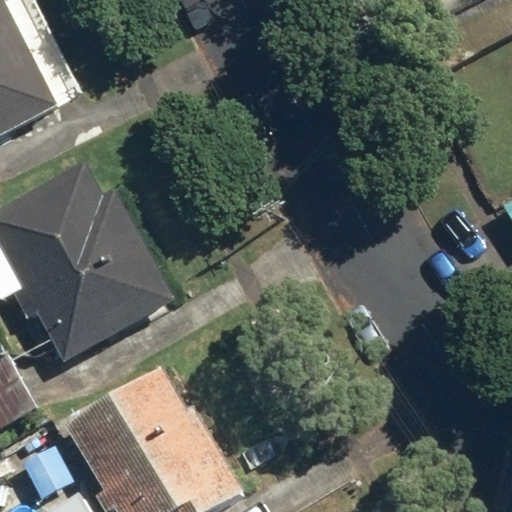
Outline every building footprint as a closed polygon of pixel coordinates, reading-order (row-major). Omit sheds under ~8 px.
[(0,0),(0,134),(56,106),(1,0),(0,0)] [(86,163),(0,209),(0,246),(62,362),(176,300),(116,188),(103,195),(86,163)] [(511,197),(501,204),(511,222),(511,197)] [(9,352),(0,356),(0,423),(35,406),(9,352)] [(167,370),(68,428),(116,511),(212,511),(247,493),(196,405),(190,409),(167,370)]
